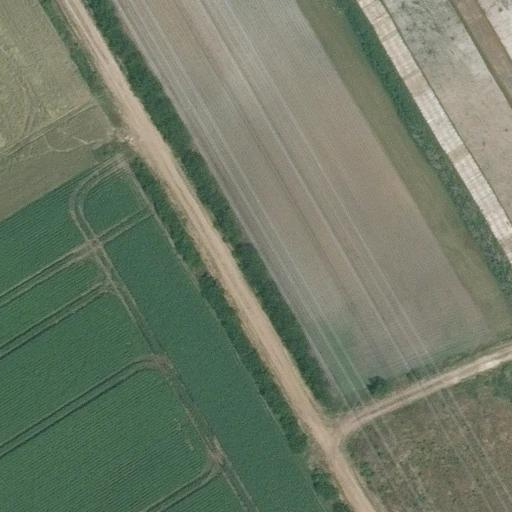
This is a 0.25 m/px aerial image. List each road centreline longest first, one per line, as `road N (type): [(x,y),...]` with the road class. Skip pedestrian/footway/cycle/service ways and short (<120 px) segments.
road 1 (track): [(374,511),(73,0)]
road 2 (track): [(329,436),(511,353)]
